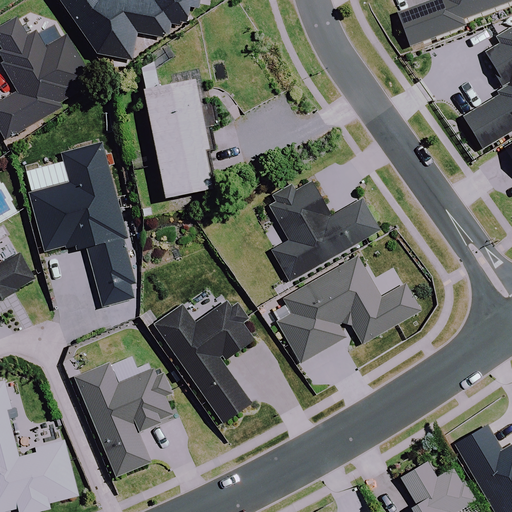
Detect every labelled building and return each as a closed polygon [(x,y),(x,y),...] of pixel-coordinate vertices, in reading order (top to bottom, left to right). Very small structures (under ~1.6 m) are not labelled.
[(152,0),(153,0),(149,0),(55,0),(93,55),(95,55),(130,60),(134,33),(166,38),(168,25),(177,26),(177,21),(184,22),(186,7),(197,8),(198,0),(152,0)] [(511,0),(432,0),(395,14),(407,46),(462,26),(460,20),(511,0)] [(27,39),(16,20),(0,29),(0,52),(22,92),(0,104),(0,130),(7,143),(61,112),(57,105),(93,84),(66,38),(45,50),(36,34),(27,39)] [(511,28),(495,38),(500,46),(482,56),(506,96),(465,121),(482,150),(511,132),(511,28)] [(159,89),(145,92),(166,200),(213,191),(205,151),(209,150),(195,82),(159,89)] [(511,143),(503,149),(511,163),(511,143)] [(89,248),(124,239),(123,237),(101,146),(64,155),(72,186),(34,195),(46,248),(68,243),(70,252),(89,248)] [(149,165),(132,168),(136,186),(153,183),(149,165)] [(279,206),(272,210),(290,243),(274,252),(291,283),(379,235),(362,203),(331,220),(311,184),(295,193),(292,189),(275,198),(279,206)] [(124,239),(89,248),(103,306),(138,298),(124,239)] [(0,303),(35,283),(19,256),(0,266),(0,303)] [(334,324),(348,316),(355,328),(362,340),(415,310),(404,292),(379,305),(356,265),(291,302),(299,316),(283,325),(302,358),(341,336),(334,324)] [(255,340),(230,303),(195,326),(182,308),(156,326),(223,424),(250,405),(222,363),(255,340)] [(164,376),(156,379),(153,372),(118,386),(109,365),(77,378),(117,477),(149,464),(138,437),(162,427),(159,419),(170,415),(164,398),(171,395),(164,376)] [(3,383),(0,383),(0,511),(4,511),(16,510),(16,511),(41,511),(46,511),(45,504),(75,496),(61,443),(14,455),(3,410),(9,409),(3,383)] [(455,445),(493,511),(511,511),(511,444),(500,451),(486,427),(455,445)] [(416,509),(411,511),(455,511),(473,502),(462,482),(459,484),(451,470),(434,480),(425,464),(398,480),(416,509)]
